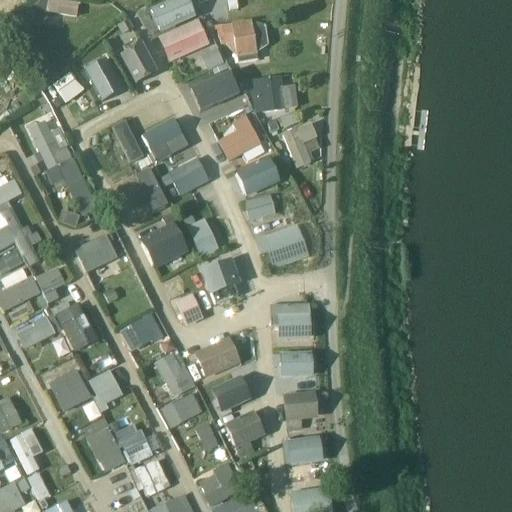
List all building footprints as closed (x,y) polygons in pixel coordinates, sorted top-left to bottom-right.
[(181,0),(179,0),(146,15),(157,39),(192,23),(181,0)] [(204,0),(192,0),(197,10),(207,5),(204,0)] [(232,0),(223,0),(226,17),(234,16),(232,0)] [(43,3),(0,28),(0,35),(1,37),(15,28),(20,36),(46,19),(74,23),(76,8),(43,3)] [(253,58),(248,28),(219,33),(221,50),(234,62),(235,68),(254,65),(253,58)] [(248,28),(253,58),(264,51),(261,31),(248,28)] [(194,29),(160,44),(169,65),(204,50),(194,29)] [(122,58),(116,61),(131,90),(154,78),(139,50),(133,53),(130,47),(120,53),(122,58)] [(205,57),(188,64),(194,78),(218,66),(214,58),(206,61),(205,57)] [(24,58),(6,71),(16,86),(35,72),(24,58)] [(103,68),(83,78),(99,109),(119,99),(103,68)] [(66,79),(50,91),(63,109),(81,96),(66,79)] [(268,94),(278,93),(278,82),(266,84),(268,94)] [(221,84),(189,99),(199,120),(231,105),(221,84)] [(268,94),(266,84),(245,87),(251,119),(281,115),(278,93),(268,94)] [(233,138),(213,148),(225,168),(240,160),(243,166),(259,157),(256,151),(257,151),(242,122),(229,129),(233,138)] [(146,154),(179,142),(172,123),(139,135),(146,154)] [(123,125),(108,133),(126,170),(141,162),(123,125)] [(42,179),(70,165),(55,134),(47,138),(42,126),(24,135),(36,159),(23,165),(32,183),(42,179)] [(307,129),(278,140),(292,175),(308,168),(307,166),(310,165),(307,158),(316,154),(307,129)] [(193,164),(157,184),(161,193),(170,189),(177,202),(205,187),(193,164)] [(70,165),(42,179),(49,192),(57,188),(60,195),(64,193),(79,223),(95,215),(70,165)] [(270,187),(242,199),(243,203),(276,189),(266,166),(262,168),(270,187)] [(270,187),(262,168),(233,180),(242,199),(270,187)] [(145,175),(119,188),(125,201),(133,197),(137,206),(155,197),(145,175)] [(0,254),(11,248),(16,257),(14,258),(13,256),(0,262),(0,280),(20,270),(21,268),(24,273),(36,267),(31,256),(36,253),(25,232),(19,235),(3,208),(9,204),(2,190),(0,191),(0,254)] [(242,211),(268,204),(267,200),(241,207),(242,211)] [(268,204),(242,211),(246,225),(269,218),(266,209),(276,206),(275,202),(268,204)] [(284,223),(270,228),(272,232),(286,228),(284,223)] [(201,227),(185,236),(198,263),(214,255),(201,227)] [(171,228),(137,245),(151,275),(185,258),(171,228)] [(261,240),(251,244),(257,262),(264,259),(269,273),(298,263),(289,236),(263,245),(261,240)] [(102,241),(72,256),(83,279),(114,263),(102,241)] [(228,265),(197,276),(207,301),(209,300),(212,309),(235,301),(231,292),(237,289),(228,265)] [(55,274),(32,284),(45,310),(57,304),(52,295),(63,290),(55,274)] [(29,283),(0,297),(0,315),(1,317),(38,299),(29,283)] [(189,299),(173,307),(184,331),(200,324),(189,299)] [(64,307),(48,316),(71,358),(87,349),(81,339),(88,335),(75,309),(67,313),(64,307)] [(302,312),(267,313),(267,335),(274,335),(274,343),(303,343),(302,312)] [(149,320),(117,338),(128,358),(148,346),(150,348),(161,342),(149,320)] [(31,333),(14,342),(21,356),(53,340),(43,323),(29,330),(31,333)] [(225,342),(191,358),(203,384),(237,368),(225,342)] [(174,356),(151,369),(171,404),(191,392),(182,373),(179,375),(177,371),(181,369),(174,356)] [(304,360),(269,362),(269,373),(276,372),(277,382),(305,381),(304,360)] [(74,376),(47,391),(62,418),(89,404),(74,376)] [(106,376),(86,387),(96,406),(93,408),(99,419),(106,415),(103,410),(120,401),(106,376)] [(237,381),(207,395),(218,419),(248,405),(237,381)] [(189,398),(158,415),(168,434),(200,417),(189,398)] [(307,401),(281,404),(284,437),(299,436),(297,423),(309,422),(307,401)] [(6,403),(0,405),(0,439),(19,430),(6,403)] [(91,407),(78,414),(86,429),(99,422),(91,407)] [(250,416),(222,430),(238,464),(251,458),(246,448),(262,441),(250,416)] [(205,429),(192,436),(203,457),(216,451),(205,429)] [(108,441),(116,454),(120,453),(128,471),(150,461),(138,436),(134,438),(131,430),(108,441)] [(116,454),(108,441),(104,433),(83,444),(104,479),(123,467),(116,454)] [(29,440),(6,452),(10,460),(13,459),(24,477),(42,467),(29,440)] [(284,445),(279,446),(282,470),(315,465),(312,445),(285,449),(284,445)] [(0,472),(11,465),(4,452),(2,453),(0,449),(0,472)] [(155,465),(142,470),(155,498),(167,492),(155,465)] [(21,484),(14,488),(20,498),(27,494),(33,503),(55,491),(42,468),(19,480),(21,484)] [(211,480),(196,488),(207,511),(210,511),(239,496),(225,468),(210,476),(211,480)] [(131,470),(126,473),(136,496),(141,493),(145,502),(154,499),(141,471),(133,474),(131,470)] [(11,488),(0,493),(0,511),(19,511),(23,511),(11,488)] [(321,511),(319,495),(288,500),(289,511),(321,511)] [(254,511),(246,497),(216,511),(254,511)] [(188,511),(182,499),(154,511),(188,511)]
